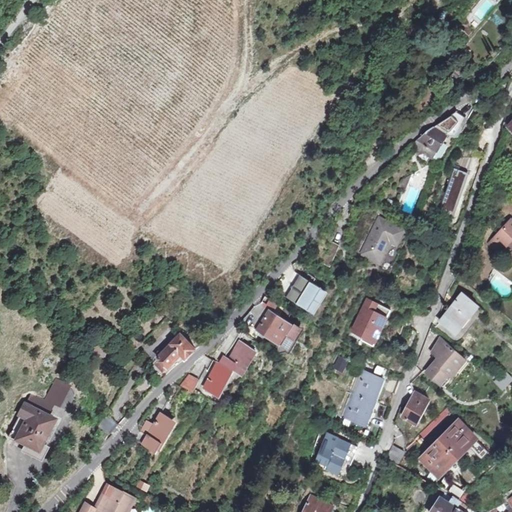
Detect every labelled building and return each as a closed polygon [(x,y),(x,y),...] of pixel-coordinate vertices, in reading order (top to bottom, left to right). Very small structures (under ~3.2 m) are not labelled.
[(431,167),(435,160),(447,134),(440,130),(445,125),(453,129),(463,115),(457,111),(418,138),(413,146),(418,149),(417,152),(417,157),(427,157),(424,163),(431,167)] [(445,212),(460,214),(467,174),(452,171),(445,212)] [(405,190),(409,178),(403,180),(401,188),(405,190)] [(373,202),(381,188),(376,184),(367,200),(373,202)] [(379,264),(390,244),(396,246),(403,232),(379,219),(360,254),(379,264)] [(329,262),(336,240),(327,237),(319,259),(329,262)] [(299,305),(308,310),(322,288),(313,283),(300,276),(286,297),(299,305)] [(454,332),(477,304),(463,293),(440,321),(454,332)] [(266,306),(274,311),(279,304),(271,298),(266,306)] [(362,338),(361,341),(370,345),(388,310),(370,302),(353,334),(362,338)] [(286,334),(292,325),(270,311),(257,329),(279,343),(286,334)] [(292,325),(286,334),(293,338),(299,330),(292,325)] [(184,337),(182,334),(164,351),(163,351),(163,350),(162,350),(161,350),(161,351),(160,351),(159,351),(159,352),(158,352),(158,353),(158,354),(158,355),(158,356),(158,357),(161,359),(156,364),(163,371),(168,367),(169,367),(183,353),(187,356),(196,348),(184,337)] [(286,334),(279,343),(286,348),(293,338),(286,334)] [(441,386),(450,376),(453,378),(459,372),(456,370),(466,359),(441,337),(431,352),(439,358),(426,372),(441,386)] [(222,395),(235,370),(242,374),(256,350),(240,341),(230,359),(226,357),(222,363),(221,363),(206,387),(222,395)] [(339,357),(334,370),(346,375),(351,362),(339,357)] [(373,362),(368,374),(384,380),(388,370),(373,362)] [(344,418),(351,420),(367,427),(384,380),(368,374),(361,372),(344,418)] [(194,389),(201,377),(190,373),(180,383),(194,389)] [(502,389),(511,380),(506,374),(496,384),(502,389)] [(55,405),(63,396),(58,391),(48,401),(55,405)] [(415,424),(429,399),(415,392),(402,416),(415,424)] [(34,401),(32,406),(47,414),(49,409),(34,401)] [(47,414),(32,406),(27,403),(10,434),(28,444),(39,451),(57,419),(47,414)] [(424,440),(432,431),(436,427),(448,415),(443,411),(431,423),(419,435),(424,440)] [(155,422),(143,442),(158,452),(176,421),(161,413),(155,422)] [(98,426),(109,435),(117,426),(107,417),(98,426)] [(135,438),(143,442),(155,422),(148,418),(141,431),(135,438)] [(367,427),(351,420),(347,429),(364,437),(367,427)] [(439,475),(475,438),(457,421),(421,458),(439,475)] [(326,469),(328,465),(338,469),(341,461),(351,465),(354,458),(344,454),(345,452),(355,456),(359,446),(335,437),(331,445),(324,443),(316,464),(326,469)] [(398,463),(405,452),(393,445),(386,457),(398,463)] [(146,491),(150,485),(140,480),(136,486),(146,491)] [(460,498),(462,495),(464,492),(451,485),(448,491),(460,498)] [(357,495),(360,489),(354,486),(352,492),(357,495)] [(80,511),(128,511),(135,499),(115,488),(109,497),(104,494),(96,508),(85,503),(80,511)] [(330,511),(334,506),(311,496),(303,511),(330,511)] [(465,511),(469,507),(454,498),(450,503),(440,497),(430,511),(465,511)]
